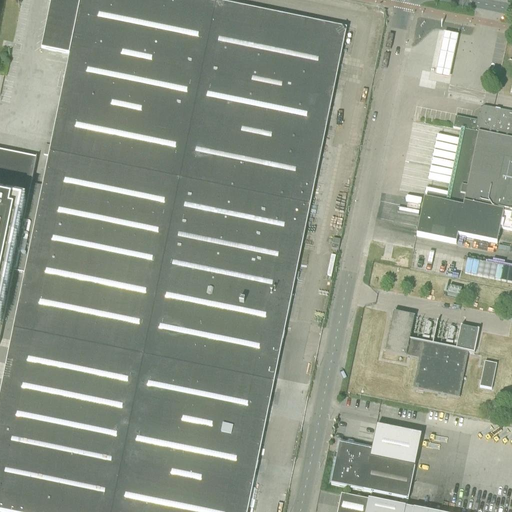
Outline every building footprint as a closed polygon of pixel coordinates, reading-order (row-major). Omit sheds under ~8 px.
[(0,337),(13,272),(24,274),(24,278),(0,393),(0,511),(247,511),(255,474),(284,331),(295,280),(299,281),(300,273),(296,272),(346,31),(196,0),(48,0),(49,1),(48,1),(51,2),(53,3),(51,15),(52,15),(44,51),(69,56),(69,57),(42,187),(31,185),(36,159),(35,159),(35,160),(0,152),(0,337)] [(423,201),(416,238),(426,240),(456,246),(457,238),(496,246),(500,230),(511,232),(511,117),(487,113),(488,109),(483,108),(479,111),(476,123),(472,122),(470,134),(477,135),(462,209),(445,206),(423,201)] [(470,134),(472,122),(455,118),(452,130),(470,134)] [(331,250),(338,252),(340,242),(333,240),(331,250)] [(327,276),(332,277),(336,257),(331,256),(327,276)] [(510,276),(507,276),(509,269),(464,260),(461,273),(509,282),(510,276)] [(412,390),(422,392),(458,400),(468,355),(473,356),(478,332),(393,314),(385,354),(418,361),(412,390)] [(479,388),(491,391),(496,366),(484,364),(479,388)] [(467,433),(470,422),(429,413),(427,424),(467,433)] [(335,462),(330,486),(340,488),(407,502),(414,469),(415,469),(421,437),(376,428),(371,452),(361,450),(353,448),(352,448),(351,450),(346,449),(346,447),(339,446),(336,456),(334,455),(334,456),(333,457),(333,458),(333,460),(333,461),(333,462),(335,462)] [(469,464),(490,468),(494,451),(465,445),(463,454),(471,455),(469,464)] [(365,511),(368,502),(341,496),(337,511),(365,511)] [(365,511),(417,511),(368,502),(365,511)]
